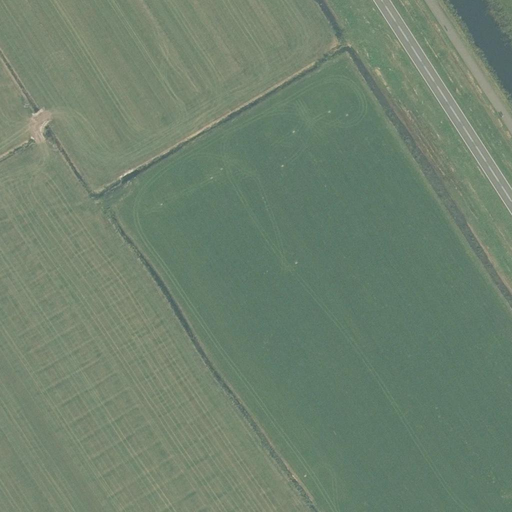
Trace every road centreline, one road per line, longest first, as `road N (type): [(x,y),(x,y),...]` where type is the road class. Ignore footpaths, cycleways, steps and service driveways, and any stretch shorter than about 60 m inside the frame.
road 1 (trunk): [(511,202),(381,0)]
road 2 (unclassified): [(511,127),(429,0)]
